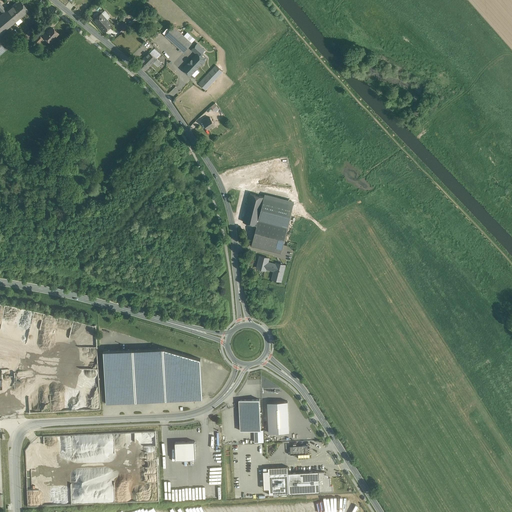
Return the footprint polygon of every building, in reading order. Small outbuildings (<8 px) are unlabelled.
[(19,0),(18,0),(7,10),(16,21),(29,10),(19,0)] [(3,13),(0,15),(0,34),(16,21),(7,10),(3,13)] [(104,11),(94,20),(104,32),(112,25),(105,18),(108,15),(104,11)] [(129,23),(132,26),(139,20),(136,17),(129,23)] [(125,22),(117,29),(121,33),(128,27),(125,22)] [(192,43),(173,26),(165,35),(184,52),(192,43)] [(52,27),(44,36),(50,42),(58,33),(52,27)] [(26,33),(19,40),(23,44),(30,37),(26,33)] [(186,65),(183,69),(190,75),(209,55),(197,44),(192,50),(197,54),(186,65)] [(149,52),(138,64),(145,70),(153,62),(158,66),(162,62),(149,52)] [(216,65),(199,84),(205,90),(223,72),(216,65)] [(210,117),(207,119),(206,118),(202,121),(208,129),(215,124),(210,117)] [(264,197),(250,193),(243,221),(257,225),(258,220),(264,197)] [(265,194),(264,197),(294,204),(294,201),(265,194)] [(294,204),(264,197),(258,220),(288,227),(294,204)] [(288,227),(258,220),(257,225),(252,246),(281,253),(288,227)] [(269,258),(260,256),(257,268),(266,270),(268,262),(269,258)] [(285,265),(282,264),(281,262),(280,263),(279,264),(276,263),(276,264),(268,262),(266,269),(274,271),(272,279),(281,281),(285,265)] [(164,347),(104,350),(106,404),(202,399),(201,358),(164,347)] [(259,399),(239,400),(240,430),(261,429),(259,399)] [(268,401),(269,432),(290,431),(288,400),(268,401)] [(195,441),(175,442),(176,459),(196,458),(195,441)] [(305,445),(290,446),(291,454),(306,453),(305,445)] [(288,473),(288,466),(268,467),(268,470),(263,471),(264,489),(269,489),(269,495),(290,494),(288,473)] [(319,471),(288,473),(290,494),(320,492),(319,472),(319,471)] [(325,476),(325,472),(319,472),(320,492),(333,491),(333,485),(330,485),(330,484),(331,484),(330,477),(326,478),(325,476)]
